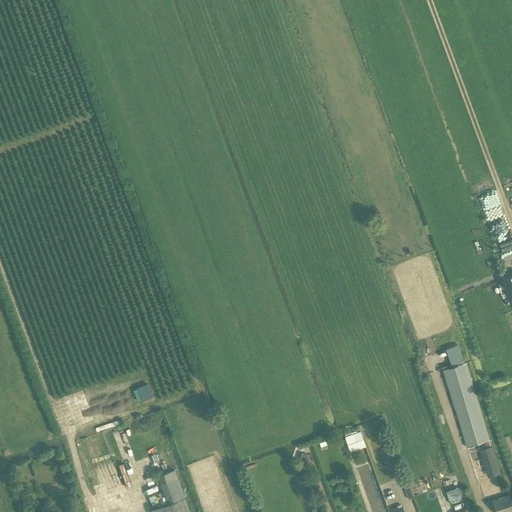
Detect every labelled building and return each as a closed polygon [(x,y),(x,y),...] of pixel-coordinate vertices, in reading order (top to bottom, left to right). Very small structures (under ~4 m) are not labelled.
[(478,402),(466,362),(443,369),(455,409),(456,408),(467,446),(473,444),(489,439),(478,402)] [(360,431),(345,436),(350,450),(365,445),(360,431)] [(94,455),(106,452),(101,432),(89,435),(94,455)] [(500,473),(492,447),(479,450),(487,477),(497,474),(500,473)] [(85,466),(90,491),(105,488),(101,468),(100,463),(85,466)] [(190,511),(175,469),(158,475),(168,503),(153,509),(153,511),(190,511)] [(413,498),(408,487),(404,489),(408,499),(413,498)] [(461,496),(458,487),(446,491),(449,500),(461,496)] [(511,501),(510,495),(493,500),(497,511),(508,511),(511,509),(511,501)]
